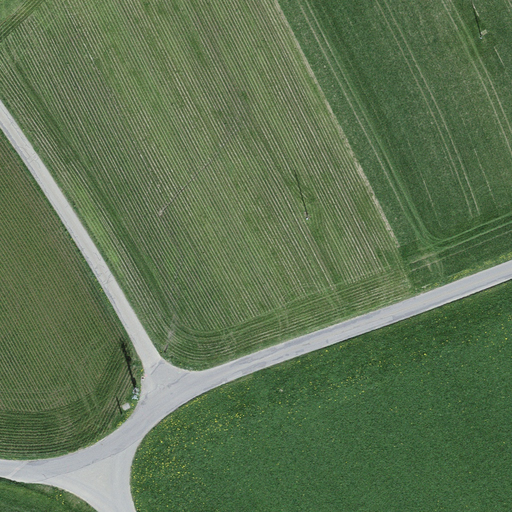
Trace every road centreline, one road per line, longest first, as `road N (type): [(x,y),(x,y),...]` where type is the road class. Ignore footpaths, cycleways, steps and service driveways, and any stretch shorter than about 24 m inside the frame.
road 1 (unclassified): [(511,268),(172,396)]
road 2 (unclassified): [(0,110),(172,396)]
